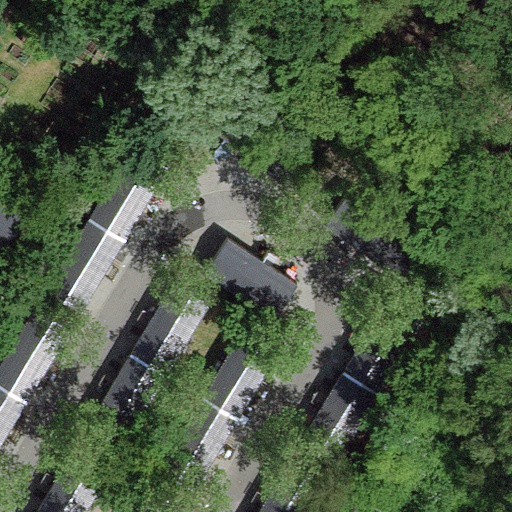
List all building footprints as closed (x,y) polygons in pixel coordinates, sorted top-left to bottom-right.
[(281,177),(302,145),(235,102),(215,135),(281,177)] [(173,175),(137,153),(54,291),(91,313),(173,175)] [(0,242),(8,247),(29,213),(0,195),(0,242)] [(400,270),(421,237),(354,195),(333,228),(400,270)] [(277,315),(298,283),(231,240),(211,273),(277,315)] [(209,304),(173,282),(91,420),(127,441),(209,304)] [(418,329),(382,307),(299,445),(336,467),(418,329)] [(0,459),(73,338),(37,316),(0,376),(0,459)] [(283,347),(247,326),(164,463),(201,485),(283,347)] [(93,511),(114,478),(78,456),(43,511),(93,511)] [(316,511),(328,492),(292,470),(266,511),(316,511)] [(176,511),(179,508),(142,486),(126,511),(176,511)]
